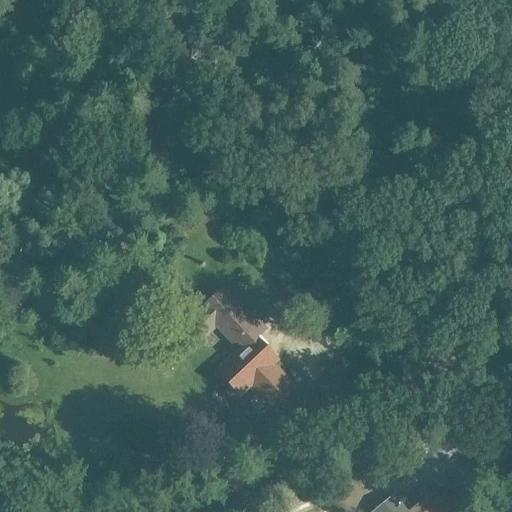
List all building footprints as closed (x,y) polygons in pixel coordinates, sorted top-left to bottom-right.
[(222,291),(189,321),(201,334),(214,322),(243,352),(218,375),(238,396),(250,385),(252,387),(274,367),(271,364),(274,361),(254,340),(263,331),(251,318),(249,320),(222,291)] [(276,365),(274,367),(252,387),(250,390),(271,412),(297,388),(276,365)] [(280,453),(270,430),(269,428),(243,439),(250,457),(252,464),(280,453)] [(143,460),(142,459),(125,448),(110,470),(129,482),(143,460)] [(173,489),(169,480),(158,485),(162,494),(173,489)] [(407,511),(394,495),(372,511),(451,511),(434,491),(408,511),(407,511)]
